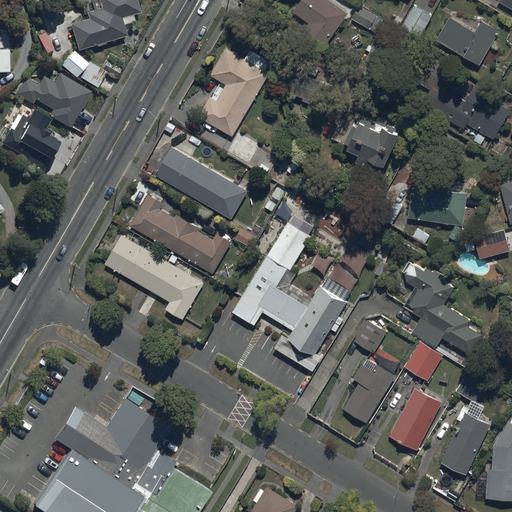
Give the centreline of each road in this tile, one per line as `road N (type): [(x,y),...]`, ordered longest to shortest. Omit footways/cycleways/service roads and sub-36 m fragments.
road 1 (residential): [(32,289),(409,511)]
road 2 (tertiary): [(197,0),(32,289)]
